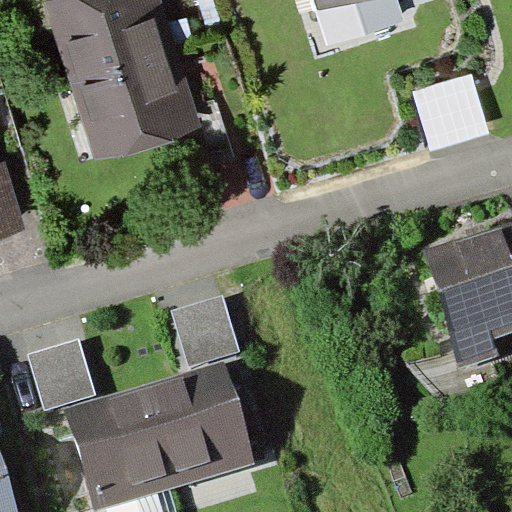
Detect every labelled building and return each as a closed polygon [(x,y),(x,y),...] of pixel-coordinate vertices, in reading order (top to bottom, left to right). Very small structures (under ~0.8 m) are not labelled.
[(163,0),(62,0),(43,6),(89,152),(200,117),(163,0)] [(484,73),(426,90),(441,142),(500,124),(484,73)] [(0,221),(21,215),(4,164),(0,165),(0,221)] [(511,239),(440,258),(465,352),(511,339),(511,239)] [(222,295),(172,311),(189,366),(240,350),(222,295)] [(78,340),(27,355),(43,409),(94,394),(78,340)] [(225,361),(145,385),(175,486),(255,461),(225,361)] [(95,510),(175,486),(145,385),(64,410),(95,510)] [(0,511),(25,511),(0,423),(0,511)]
